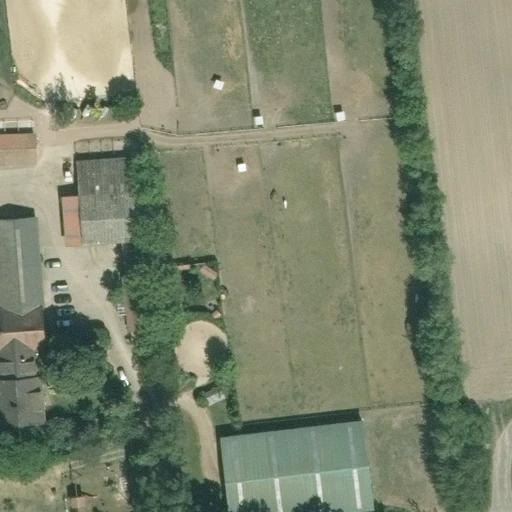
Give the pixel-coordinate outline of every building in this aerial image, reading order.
[(37,131),(0,132),(0,163),(38,162),(37,131)] [(139,152),(77,156),(79,188),(62,189),(65,241),(145,235),(139,152)] [(40,209),(0,211),(0,421),(43,419),(41,374),(50,373),(40,209)] [(133,264),(147,264),(147,249),(132,249),(133,264)] [(121,272),(127,328),(155,325),(148,269),(121,272)] [(368,415),(222,432),(230,511),(308,511),(378,504),(368,415)]
